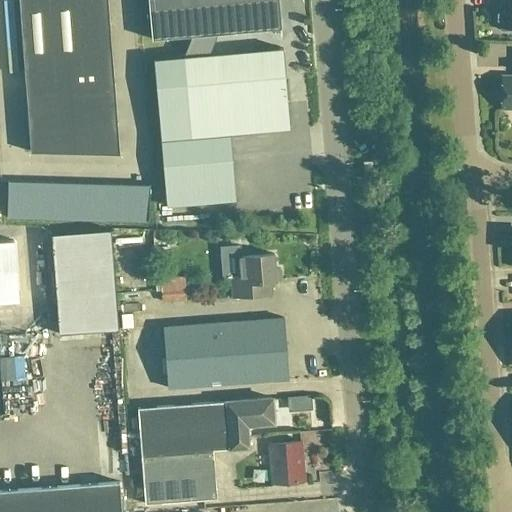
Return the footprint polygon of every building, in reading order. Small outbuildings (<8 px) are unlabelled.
[(18,0),(31,153),(119,154),(107,0),(18,0)] [(147,0),(151,40),(192,36),(217,34),(281,28),(278,0),(147,0)] [(500,31),(511,31),(511,0),(500,0),(500,7),(496,7),(495,27),(500,27),(500,31)] [(184,58),(153,60),(163,171),(165,191),(165,196),(166,206),(236,200),(232,151),(218,152),(217,135),(230,134),(290,128),(283,49),(209,55),(217,34),(192,36),(184,58)] [(511,77),(502,77),(502,90),(498,93),(498,102),(501,106),(501,109),(505,109),(508,113),(511,112),(511,77)] [(22,217),(23,185),(7,184),(6,217),(22,217)] [(23,185),(22,217),(36,218),(37,185),(23,185)] [(51,186),(37,185),(36,218),(50,218),(51,186)] [(64,219),(65,186),(51,186),(50,218),(64,219)] [(65,186),(64,219),(78,219),(79,187),(65,186)] [(78,219),(91,220),(93,187),(79,187),(78,219)] [(107,188),(93,187),(91,220),(105,220),(106,220),(107,188)] [(119,221),(121,188),(107,188),(106,220),(119,221)] [(121,188),(119,221),(133,221),(135,188),(121,188)] [(149,222),(150,189),(135,188),(133,221),(149,222)] [(112,229),(52,233),(59,335),(119,329),(112,229)] [(14,241),(0,241),(0,302),(19,301),(14,241)] [(240,243),(220,245),(222,277),(231,276),(231,281),(233,298),(272,295),(271,282),(281,281),(280,269),(276,270),(274,254),(241,257),(240,243)] [(187,276),(162,277),(164,299),(188,297),(187,276)] [(125,331),(137,330),(135,311),(124,312),(125,331)] [(284,318),(163,327),(168,388),(289,379),(284,318)] [(138,409),(141,456),(213,450),(249,448),(247,426),(274,424),(273,398),(138,409)] [(272,484),(304,482),(301,442),(269,444),(272,484)] [(217,499),(213,450),(141,456),(145,504),(217,499)] [(0,491),(0,511),(121,511),(120,482),(0,491)]
